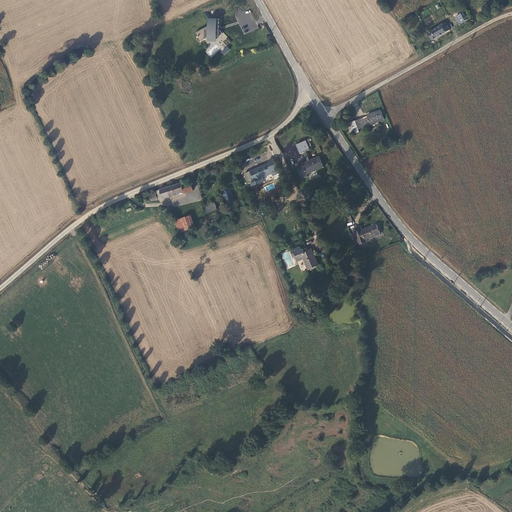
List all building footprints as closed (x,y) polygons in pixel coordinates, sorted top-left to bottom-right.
[(234,14),(244,35),(258,28),(250,10),(245,12),(244,10),(234,14)] [(460,21),(456,15),(451,18),(455,25),(460,21)] [(446,23),(428,34),(433,42),(451,30),(446,23)] [(221,24),(211,24),(211,32),(209,32),(197,38),(202,47),(211,43),(217,43),(220,40),(221,36),(221,24)] [(371,126),(384,121),(381,111),(367,116),(371,126)] [(363,118),(356,121),(359,130),(366,127),(363,118)] [(352,135),(360,132),(359,130),(356,121),(347,124),(352,135)] [(308,153),(305,144),(295,148),(299,157),(308,153)] [(294,170),(300,183),(306,180),(305,178),(321,171),(317,161),(300,168),(300,167),(294,170)] [(244,178),(249,189),(271,179),(273,181),(279,179),(272,164),(268,166),(269,168),(244,178)] [(161,205),(186,196),(183,189),(182,185),(157,195),(161,205)] [(187,187),(183,189),(186,196),(186,198),(195,194),(193,190),(189,192),(187,187)] [(226,199),(229,209),(237,207),(232,191),(222,194),(220,194),(222,200),(226,199)] [(239,214),(237,207),(229,209),(232,216),(239,214)] [(197,231),(192,220),(177,226),(182,237),(197,231)] [(351,234),(357,249),(364,246),(363,244),(378,238),(373,227),(359,233),(358,231),(351,234)] [(307,254),(293,260),(296,266),(303,262),(308,274),(317,270),(312,258),(309,259),(307,254)]
